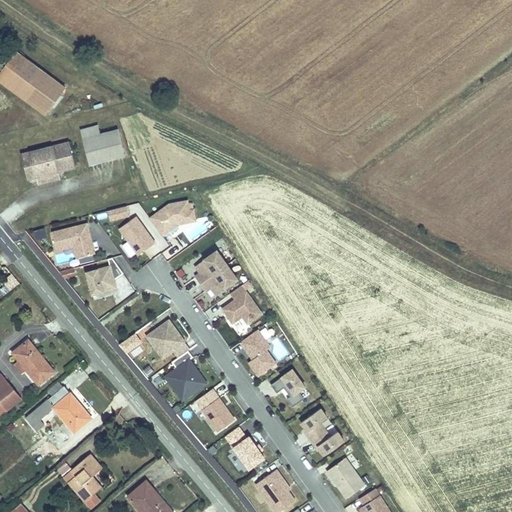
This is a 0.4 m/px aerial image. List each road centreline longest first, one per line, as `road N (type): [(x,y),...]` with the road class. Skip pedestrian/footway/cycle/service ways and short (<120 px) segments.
road 1 (track): [(511,286),(472,274),(136,93),(0,0)]
road 2 (tertiary): [(0,236),(226,511)]
road 3 (residential): [(334,511),(157,268)]
